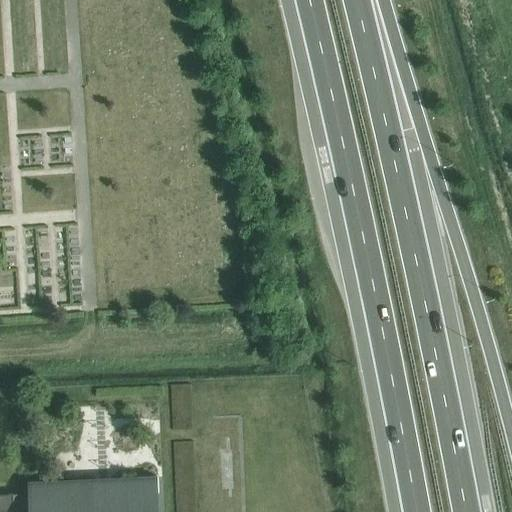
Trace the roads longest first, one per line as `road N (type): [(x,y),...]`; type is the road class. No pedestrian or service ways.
road 1 (trunk): [(465,511),(356,0)]
road 2 (trunk): [(305,0),(413,511)]
road 3 (trunk): [(511,438),(382,0)]
